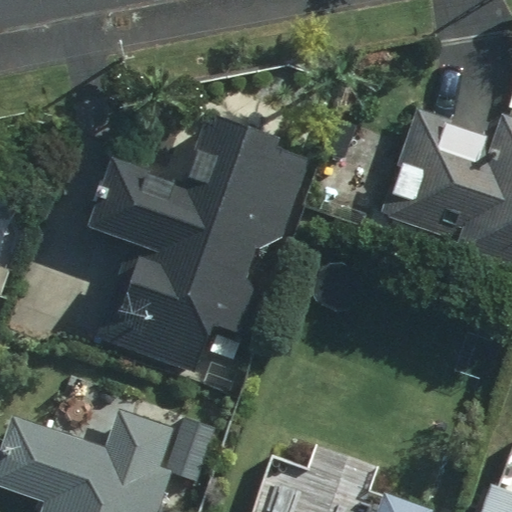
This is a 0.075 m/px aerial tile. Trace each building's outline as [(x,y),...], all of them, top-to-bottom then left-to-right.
[(481,140),(411,117),(375,230),(511,274),(511,131),(487,123),(481,140)] [(199,125),(176,192),(98,165),(74,233),(123,250),(92,340),(187,372),(202,328),(244,342),(305,162),(199,125)] [(0,497),(40,510),(39,511),(147,511),(160,474),(149,471),(162,431),(110,414),(98,452),(1,420),(0,424),(0,497)] [(511,511),(511,503),(483,494),(476,511),(511,511)] [(410,511),(373,499),(368,511),(410,511)]
